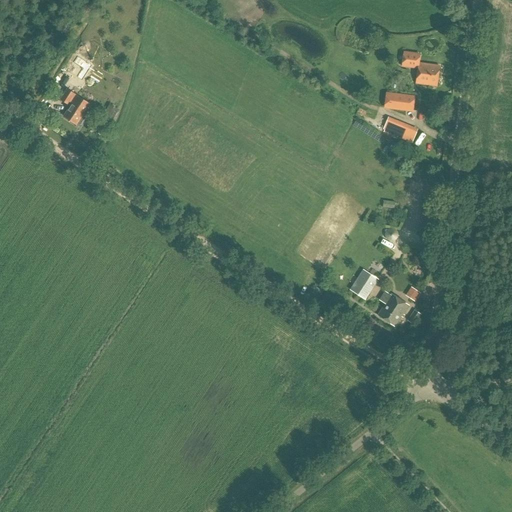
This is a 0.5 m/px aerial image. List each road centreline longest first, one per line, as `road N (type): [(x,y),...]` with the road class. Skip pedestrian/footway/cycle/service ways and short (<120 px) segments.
road 1 (track): [(0,111),(427,387)]
road 2 (unclassified): [(427,387),(478,0)]
road 3 (unclassified): [(273,511),(427,387)]
